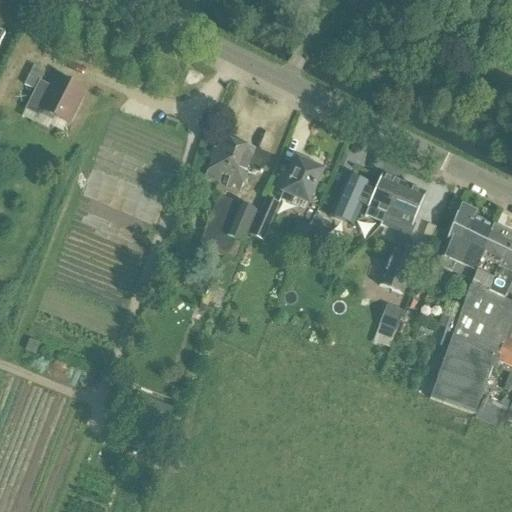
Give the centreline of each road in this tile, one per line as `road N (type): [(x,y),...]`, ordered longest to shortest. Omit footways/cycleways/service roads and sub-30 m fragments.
road 1 (track): [(234,58),(207,101),(100,402),(0,365)]
road 2 (tertiary): [(511,198),(118,0)]
road 3 (track): [(202,117),(80,73)]
